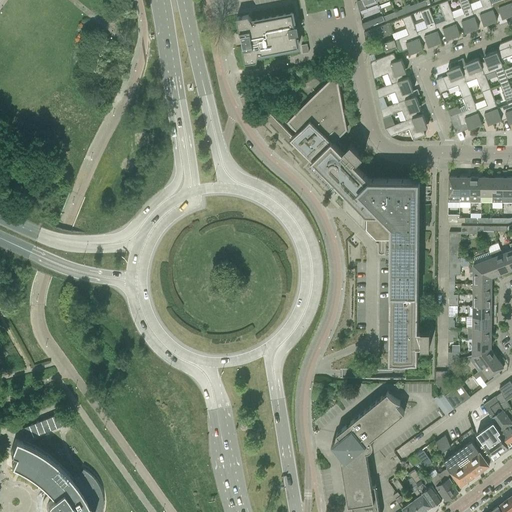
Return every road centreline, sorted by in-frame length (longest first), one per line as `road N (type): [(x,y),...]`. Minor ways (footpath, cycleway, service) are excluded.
road 1 (residential): [(305,511),(303,390),(332,310),(336,269),(311,202),(232,111)]
road 2 (primary): [(277,400),(275,364),(308,314),(314,254),(290,208),(234,174),(221,151)]
road 3 (residential): [(453,154),(399,153),(378,141),(346,0)]
road 4 (primary): [(266,349),(300,308),(304,257),(280,213),(226,189)]
road 5 (residential): [(453,154),(421,69),(511,33)]
road 6 (primary): [(178,120),(172,187),(122,236),(99,240)]
road 7 (primary): [(130,287),(147,337),(201,379),(216,412)]
road 8 (primary): [(159,0),(178,120)]
